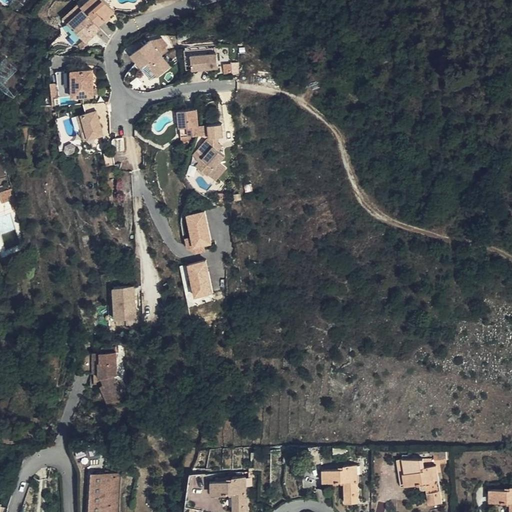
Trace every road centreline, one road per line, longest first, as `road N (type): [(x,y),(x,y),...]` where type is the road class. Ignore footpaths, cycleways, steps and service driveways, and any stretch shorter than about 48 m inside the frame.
road 1 (track): [(238,84),(292,95),(335,126),(373,209),(511,258)]
road 2 (residential): [(206,0),(123,32),(113,63),(128,97)]
road 3 (residential): [(15,511),(29,469),(54,457),(68,471),(71,511)]
